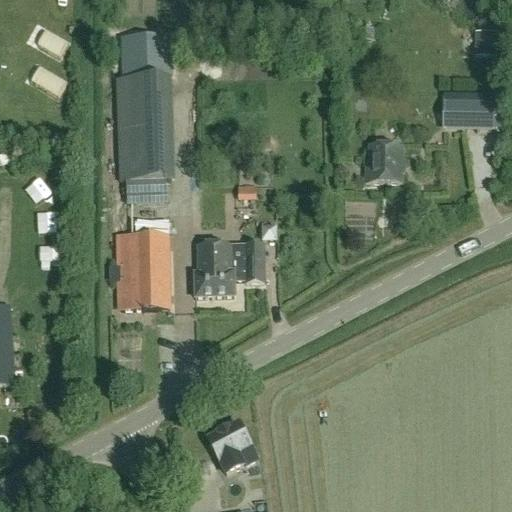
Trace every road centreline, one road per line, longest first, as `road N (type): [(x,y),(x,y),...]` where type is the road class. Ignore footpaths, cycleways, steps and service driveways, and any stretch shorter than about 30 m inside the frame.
road 1 (unclassified): [(114,433),(511,224)]
road 2 (unclassified): [(0,496),(114,433)]
